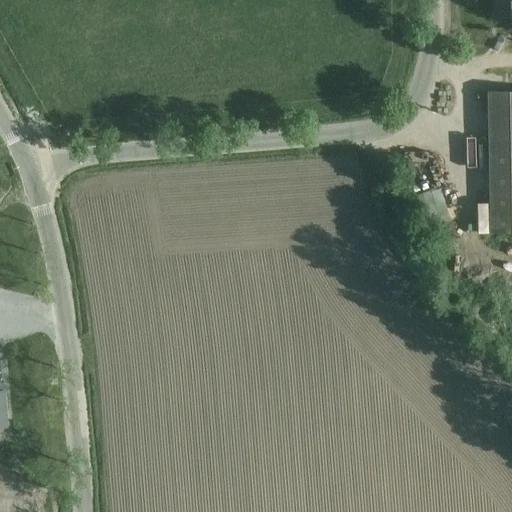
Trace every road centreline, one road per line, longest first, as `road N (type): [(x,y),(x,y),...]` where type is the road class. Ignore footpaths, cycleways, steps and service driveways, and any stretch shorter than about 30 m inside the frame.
road 1 (unclassified): [(35,175),(102,160),(362,144),(407,114),(430,61),(426,0)]
road 2 (unclassified): [(85,511),(66,328),(35,175)]
